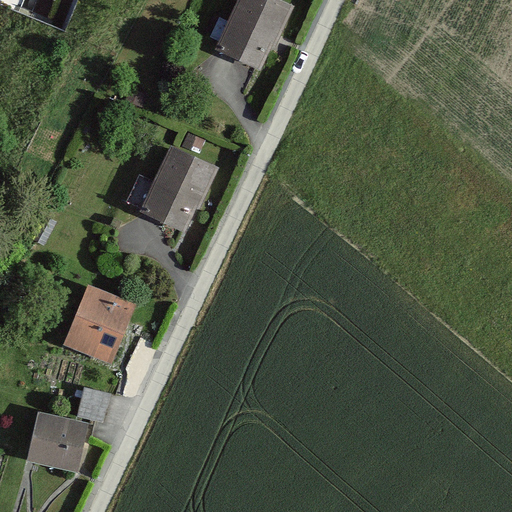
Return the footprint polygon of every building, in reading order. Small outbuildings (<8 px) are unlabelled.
[(261,69),(291,6),(277,0),(238,0),(215,48),(261,69)] [(145,96),(128,89),(123,103),(140,110),(145,96)] [(186,231),(216,168),(171,147),(141,210),(186,231)] [(64,347),(112,366),(136,305),(88,287),(64,347)] [(110,425),(117,397),(81,388),(74,417),(110,425)] [(28,464),(79,475),(89,424),(39,414),(28,464)]
